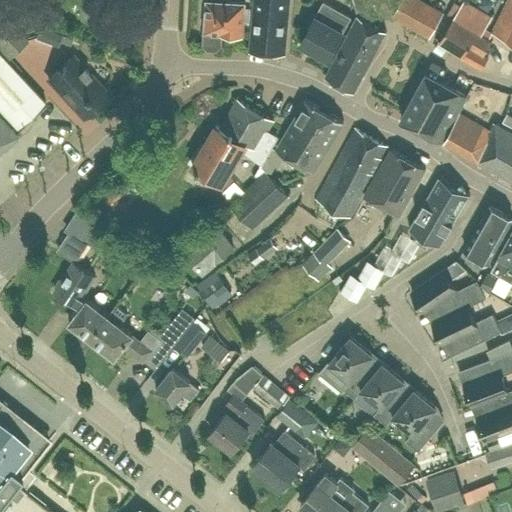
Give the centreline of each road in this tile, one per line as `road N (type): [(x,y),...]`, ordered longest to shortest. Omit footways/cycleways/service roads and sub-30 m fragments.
road 1 (residential): [(489,188),(388,122),(278,74),(164,65)]
road 2 (residential): [(221,511),(0,337)]
road 3 (residential): [(0,259),(144,107),(164,65)]
road 4 (residential): [(489,188),(457,247),(375,302)]
road 5 (residential): [(375,302),(423,356),(451,425)]
